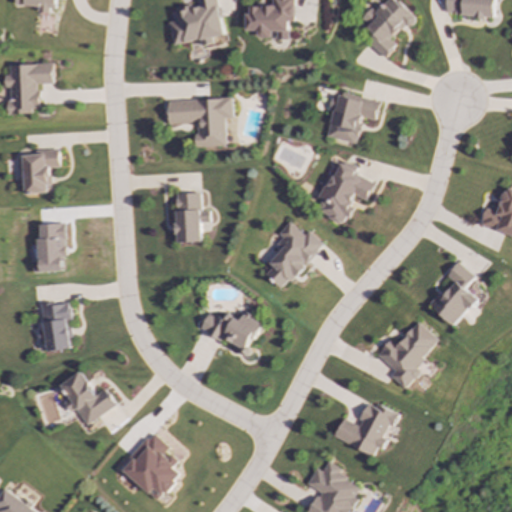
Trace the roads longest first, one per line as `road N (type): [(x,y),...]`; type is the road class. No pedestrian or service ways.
road 1 (residential): [(272,437),(178,385),(143,351),(120,295),(109,69),(116,0)]
road 2 (residential): [(228,511),(330,327),(410,233),(435,183),(456,101)]
